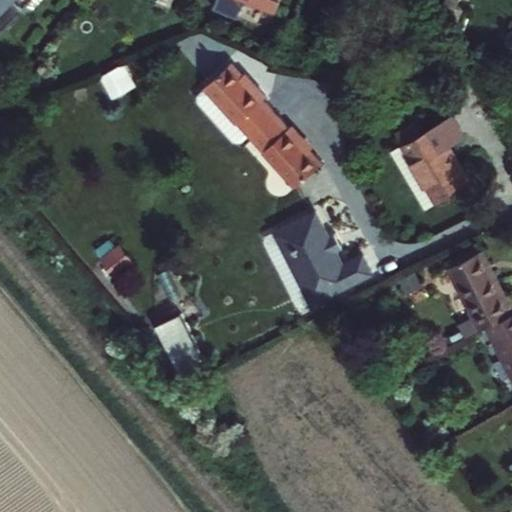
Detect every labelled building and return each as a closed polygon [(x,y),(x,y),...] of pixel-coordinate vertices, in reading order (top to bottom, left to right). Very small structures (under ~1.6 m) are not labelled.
[(0,0),(0,26),(13,37),(43,0),(0,0)] [(435,18),(424,42),(433,47),(445,23),(435,18)] [(238,60),(211,83),(243,120),(245,119),(258,134),(278,117),(265,102),(272,95),(261,82),(258,84),(238,60)] [(137,87),(127,70),(119,72),(106,80),(116,98),(137,87)] [(290,132),(278,117),(258,134),(270,148),(268,150),(297,183),(323,160),(303,137),(306,135),(297,125),(290,132)] [(467,140),(454,118),(420,138),(406,147),(438,203),(472,183),(452,148),(467,140)] [(406,147),(420,138),(412,125),(398,133),(406,147)] [(438,203),(406,147),(396,153),(427,210),(438,203)] [(268,241),(305,314),(376,279),(366,259),(345,270),(338,257),(345,254),(337,238),(330,241),(318,216),(268,241)] [(122,250),(107,263),(120,278),(135,265),(122,250)] [(492,325),(511,315),(511,294),(490,250),(455,267),(479,314),(486,328),(492,325)] [(178,314),(153,326),(176,371),(200,359),(178,314)] [(471,336),(486,328),(479,314),(464,322),(471,336)] [(511,315),(492,325),(511,364),(511,315)]
